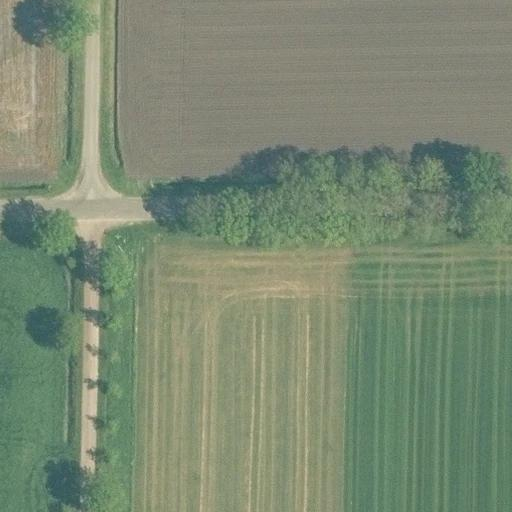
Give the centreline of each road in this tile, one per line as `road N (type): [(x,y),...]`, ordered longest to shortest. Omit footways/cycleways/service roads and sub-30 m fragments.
road 1 (tertiary): [(89,210),(511,203)]
road 2 (track): [(86,511),(89,210)]
road 3 (unclassified): [(89,210),(92,0)]
